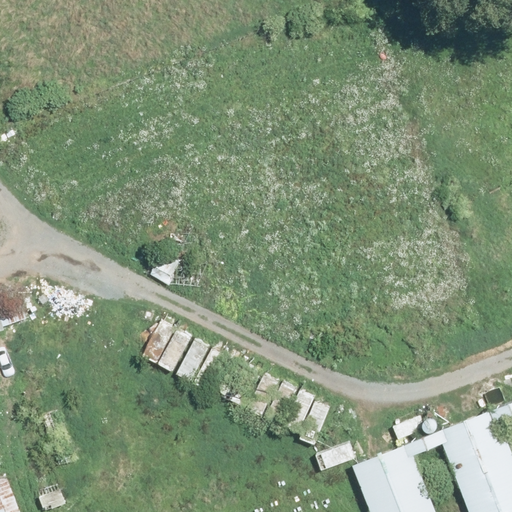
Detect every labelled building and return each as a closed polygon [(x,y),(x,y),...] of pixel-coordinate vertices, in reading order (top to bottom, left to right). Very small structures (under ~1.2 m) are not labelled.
[(184,257),(158,247),(147,276),(173,286),(184,257)] [(118,299),(104,295),(94,327),(108,332),(118,299)] [(24,297),(0,304),(0,323),(1,328),(31,319),(24,297)] [(135,309),(121,305),(111,336),(125,341),(135,309)] [(177,369),(194,332),(164,318),(147,355),(177,369)] [(198,334),(180,371),(198,379),(215,342),(198,334)] [(215,342),(198,379),(215,388),(233,351),(215,342)] [(233,351),(215,388),(233,396),(251,359),(233,351)] [(251,359),(233,396),(251,404),(268,367),(251,359)] [(268,367),(251,404),(268,412),(285,375),(268,367)] [(285,375),(268,412),(285,421),(302,384),(285,375)] [(302,384),(285,421),(304,430),(322,393),(302,384)] [(322,393),(304,430),(320,437),(337,400),(322,393)] [(511,398),(356,459),(376,511),(444,511),(421,453),(446,443),(472,511),(511,511),(511,424),(510,419),(511,417),(511,398)] [(356,439),(320,451),(325,467),(361,454),(356,439)] [(25,511),(11,476),(0,480),(0,508),(1,511),(25,511)]
